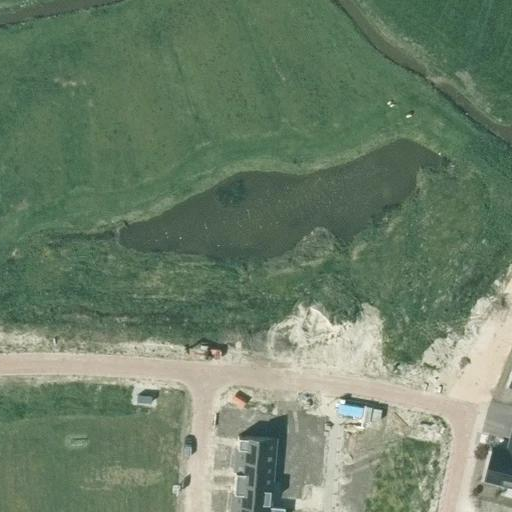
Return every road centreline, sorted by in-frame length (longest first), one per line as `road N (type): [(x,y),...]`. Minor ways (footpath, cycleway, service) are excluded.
road 1 (residential): [(198,378),(464,404)]
road 2 (residential): [(0,366),(198,378)]
road 3 (residential): [(192,511),(198,378)]
